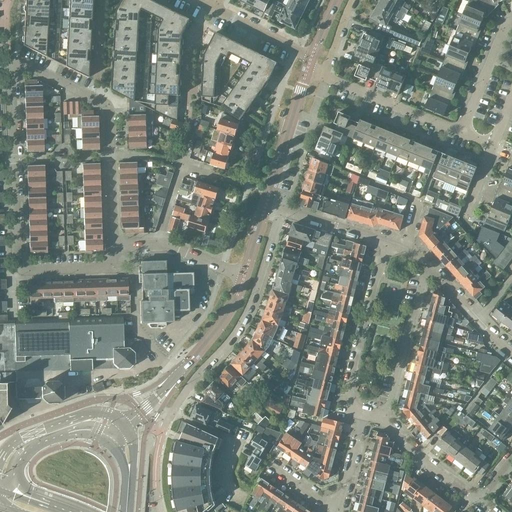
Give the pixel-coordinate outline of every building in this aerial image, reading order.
[(92,1),(75,0),(68,0),(68,10),(92,11),(93,11),(94,6),(92,5),(92,1)] [(169,29),(168,29),(182,35),(190,20),(176,12),(176,13),(172,11),(162,6),(156,3),(157,3),(150,0),(122,0),(120,7),(132,13),(133,11),(141,15),(149,19),(154,21),(158,23),(158,24),(160,25),(162,26),(169,29)] [(247,0),(246,2),(248,3),(247,5),(254,8),(258,0),(247,0)] [(258,0),(254,8),(261,12),(262,10),(264,11),(270,0),(258,0)] [(306,7),(291,0),(290,0),(285,10),(300,18),(302,14),(304,13),(306,10),(305,9),(306,7)] [(379,6),(378,7),(398,19),(401,20),(405,14),(407,15),(409,11),(389,0),(382,0),(382,1),(381,1),(379,5),(379,6)] [(389,0),(409,11),(411,7),(401,2),(402,0),(389,0)] [(488,16),(492,12),(480,0),(469,0),(463,15),(482,23),(485,14),(488,16)] [(494,5),(503,1),(502,0),(480,0),(492,12),(497,8),(494,5)] [(299,21),(300,18),(285,10),(271,3),(267,11),(272,14),(274,10),(277,11),(273,18),(295,29),(296,26),(297,26),(299,23),(299,21)] [(25,17),(48,18),(48,8),(25,6),(24,6),(23,11),(25,13),(25,17)] [(116,20),(140,22),(140,17),(141,15),(133,11),(132,13),(120,7),(117,12),(115,12),(115,16),(116,18),(116,20)] [(388,26),(391,20),(396,23),(398,19),(378,7),(376,11),(375,12),(373,15),(373,16),(372,19),(379,24),(386,28),(388,26)] [(92,11),(68,10),(67,20),(91,21),(93,21),(93,16),(92,15),(92,11)] [(482,23),(463,15),(457,31),(477,39),(481,30),(479,29),(482,23)] [(24,27),(47,28),(48,18),(25,17),(24,27)] [(91,21),(67,20),(67,30),(91,31),(91,21)] [(116,20),(116,31),(139,32),(140,22),(116,20)] [(428,23),(423,33),(426,35),(432,24),(428,23)] [(168,29),(169,29),(162,26),(160,25),(159,27),(158,44),(168,45),(182,45),(183,46),(184,41),(182,39),(182,35),(168,29)] [(23,37),(47,38),(47,28),(24,27),(22,27),(22,31),(24,33),(23,37)] [(392,28),(390,34),(408,41),(420,46),(422,40),(402,32),(392,28)] [(91,31),(67,30),(66,40),(90,42),(92,42),(92,37),(90,35),(91,31)] [(116,31),(114,31),(114,35),(115,37),(115,41),(139,42),(139,32),(116,31)] [(360,44),(360,45),(378,53),(385,36),(371,31),(369,36),(364,34),(363,38),(361,37),(358,43),(360,44)] [(477,39),(457,31),(450,46),(469,54),(471,48),(474,48),(477,39)] [(249,69),(258,73),(270,79),(278,63),(263,56),(259,55),(260,54),(249,49),(244,47),(234,42),(230,40),(216,33),(204,56),(204,66),(202,65),(202,70),(203,72),(203,86),(201,86),(201,91),(202,92),(202,101),(211,104),(211,98),(214,98),(215,98),(217,64),(220,64),(224,56),(236,62),(241,65),(245,67),(248,69),(249,69)] [(37,53),(46,57),(47,38),(23,37),(22,37),(22,42),(23,43),(23,46),(37,53)] [(65,51),(83,51),(90,52),(91,52),(91,47),(90,45),(90,42),(66,40),(65,51)] [(115,41),(114,41),(113,46),(115,47),(115,51),(138,52),(139,42),(115,41)] [(405,46),(398,43),(394,42),(392,47),(396,48),(403,51),(405,46)] [(158,54),(181,56),(183,56),(183,51),(182,49),(182,45),(168,45),(158,44),(158,54)] [(374,64),(378,53),(360,45),(359,47),(357,46),(355,52),(356,53),(355,57),(365,61),(362,66),(371,70),(374,64)] [(466,60),(469,54),(450,46),(444,62),(465,70),(468,61),(466,60)] [(90,52),(83,51),(65,51),(65,61),(89,62),(90,52)] [(114,61),(138,62),(138,52),(115,51),(114,61)] [(157,65),(181,66),(182,66),(183,61),(181,59),(181,56),(158,54),(157,65)] [(89,62),(65,61),(65,67),(73,71),(88,78),(88,72),(90,72),(90,67),(89,66),(89,62)] [(114,61),(113,61),(112,66),(114,68),(113,71),(137,73),(138,62),(114,61)] [(461,80),(465,70),(444,62),(438,78),(456,85),(459,79),(461,80)] [(377,83),(384,68),(374,64),(371,70),(362,66),(360,65),(355,77),(367,82),(368,79),(377,83)] [(376,86),(387,91),(395,72),(397,67),(391,64),(385,65),(384,68),(376,86)] [(180,76),(181,66),(157,65),(156,75),(180,76)] [(258,73),(249,69),(248,69),(245,74),(264,87),(265,88),(268,84),(267,82),(270,79),(258,73)] [(113,82),(137,83),(137,73),(113,71),(112,71),(112,76),(113,78),(113,82)] [(395,72),(387,91),(398,95),(406,77),(395,72)] [(262,91),(264,87),(245,74),(239,82),(258,96),(259,97),(262,93),(262,91)] [(180,86),(181,86),(181,81),(180,80),(180,76),(156,75),(156,85),(180,86)] [(454,92),(456,85),(438,78),(431,93),(452,102),(456,92),(454,92)] [(113,82),(111,81),(111,86),(113,88),(112,91),(127,98),(129,99),(135,102),(137,83),(113,82)] [(256,99),(258,96),(239,82),(233,91),(252,104),(253,105),(256,101),(256,99)] [(412,87),(407,84),(403,93),(408,95),(410,90),(411,90),(412,87)] [(155,95),(179,96),(181,96),(181,92),(179,90),(180,86),(156,85),(155,95)] [(25,87),(25,98),(42,98),(42,86),(37,86),(25,87)] [(250,107),(252,104),(233,91),(227,99),(246,113),(247,113),(250,109),(250,107)] [(448,111),(452,102),(431,93),(425,109),(428,110),(427,112),(433,114),(434,113),(443,116),(446,110),(448,111)] [(163,116),(170,120),(178,122),(179,96),(155,95),(155,105),(163,106),(163,116)] [(25,98),(25,109),(42,109),(42,98),(25,98)] [(146,115),(146,107),(135,102),(129,99),(130,116),(129,116),(129,127),(147,127),(153,126),(153,122),(146,122),(146,115)] [(246,113),(227,99),(224,104),(221,107),(230,114),(242,122),(244,118),(244,116),(246,113)] [(43,119),(42,109),(25,109),(26,120),(43,119)] [(77,129),(81,129),(98,128),(98,117),(93,117),(93,111),(81,112),(81,115),(81,118),(77,118),(77,129)] [(334,124),(337,125),(346,129),(344,135),(353,139),(359,124),(350,120),(351,117),(339,113),(334,124)] [(217,131),(220,132),(235,136),(239,123),(222,114),(217,131)] [(43,130),(43,119),(26,120),(26,131),(43,130)] [(185,124),(172,120),(170,128),(182,132),(183,129),(185,124)] [(353,139),(364,144),(372,125),(360,120),(359,124),(353,139)] [(346,129),(337,125),(335,131),(325,127),(324,131),(322,130),(320,136),(321,137),(321,138),(339,146),(344,135),(346,129)] [(364,144),(375,148),(383,129),(372,125),(364,144)] [(129,127),(130,138),(147,137),(153,137),(153,126),(147,127),(129,127)] [(81,129),(81,139),(99,139),(98,128),(81,129)] [(394,134),(383,129),(375,148),(386,153),(394,134)] [(26,131),(26,141),(43,141),(43,130),(26,131)] [(220,132),(217,143),(232,147),(235,136),(220,132)] [(394,134),(386,153),(398,157),(405,139),(394,134)] [(130,138),(130,149),(147,149),(147,137),(130,138)] [(335,157),(339,146),(321,138),(320,140),(318,139),(316,145),(318,146),(316,150),(321,152),(318,157),(330,162),(333,157),(335,157)] [(99,139),(81,139),(82,151),(99,150),(99,139)] [(398,157),(409,162),(416,143),(405,139),(398,157)] [(43,141),(26,141),(27,153),(44,152),(43,141)] [(217,143),(214,154),(229,158),(232,147),(217,143)] [(409,162),(420,166),(427,148),(416,143),(409,162)] [(427,148),(420,166),(431,171),(439,152),(427,148)] [(229,158),(214,154),(207,152),(204,163),(225,170),(229,158)] [(433,178),(445,183),(455,159),(443,154),(433,178)] [(445,183),(456,187),(466,163),(462,162),(464,159),(456,156),(455,159),(445,183)] [(328,175),(331,166),(313,159),(313,160),(311,161),(310,164),(311,165),(310,170),(328,175)] [(121,164),(121,175),(138,174),(138,168),(148,168),(148,161),(136,161),(136,163),(121,164)] [(466,163),(456,187),(467,192),(477,168),(466,163)] [(100,176),(99,164),(82,165),(83,176),(100,176)] [(27,167),(27,178),(45,177),(44,166),(27,167)] [(325,186),(328,175),(310,170),(308,174),(307,175),(306,178),(307,180),(306,180),(325,186)] [(121,175),(121,186),(138,185),(138,174),(121,175)] [(375,180),(386,185),(388,180),(377,175),(375,180)] [(100,186),(100,176),(83,176),(83,187),(100,186)] [(27,178),(28,189),(45,188),(45,177),(27,178)] [(500,183),(496,192),(511,198),(511,180),(505,177),(502,184),(500,183)] [(194,193),(201,195),(216,200),(219,188),(209,185),(198,182),(192,180),(189,191),(194,193)] [(304,190),(303,191),(315,194),(322,197),(325,186),(306,180),(305,185),(303,185),(303,188),(304,190)] [(121,186),(122,196),(139,196),(138,185),(121,186)] [(83,198),(100,197),(100,186),(83,187),(83,198)] [(45,188),(28,189),(28,199),(45,199),(45,188)] [(299,206),(322,212),(324,206),(319,204),(312,202),(315,194),(303,191),(299,206)] [(511,213),(511,198),(496,192),(493,201),(495,202),(492,209),(511,216),(511,213)] [(201,195),(198,206),(213,211),(216,200),(201,195)] [(122,196),(122,207),(139,207),(143,207),(143,196),(139,196),(122,196)] [(101,208),(100,197),(83,198),(84,208),(101,208)] [(397,204),(406,207),(408,201),(399,197),(397,204)] [(324,206),(322,212),(345,219),(349,205),(326,198),(324,206)] [(28,210),(46,210),(45,199),(28,199),(28,210)] [(353,221),(358,222),(362,207),(352,204),(347,219),(348,219),(349,221),(352,221),(353,221)] [(448,207),(446,212),(459,217),(461,210),(449,205),(448,207)] [(194,217),(209,222),(213,211),(198,206),(194,217)] [(122,207),(122,218),(139,218),(139,207),(122,207)] [(363,224),(368,225),(372,210),(362,207),(358,222),(359,224),(362,225),(363,224)] [(379,225),(384,210),(379,208),(373,207),(372,210),(368,225),(369,225),(369,227),(372,228),(374,227),(375,224),(376,225),(376,224),(379,225)] [(84,208),(84,219),(101,219),(101,208),(84,208)] [(419,236),(425,243),(436,233),(440,229),(453,218),(430,209),(428,218),(424,217),(419,236)] [(511,216),(492,209),(490,215),(488,214),(484,224),(505,232),(511,216)] [(28,210),(29,221),(46,220),(46,210),(28,210)] [(389,228),(394,213),(384,210),(379,225),(384,226),(384,227),(387,228),(389,228)] [(209,222),(194,217),(184,214),(174,211),(172,216),(178,217),(178,218),(189,222),(187,228),(206,233),(209,222)] [(389,228),(394,229),(395,231),(398,232),(399,231),(400,231),(404,216),(394,213),(389,228)] [(139,218),(122,218),(123,229),(126,229),(126,234),(144,234),(144,217),(139,218)] [(84,219),(84,230),(101,230),(101,219),(84,219)] [(29,221),(29,232),(46,231),(46,220),(29,221)] [(179,224),(171,222),(168,232),(176,235),(179,224)] [(293,224),(290,235),(304,240),(315,244),(312,252),(321,255),(326,256),(332,236),(321,233),(293,224)] [(499,234),(482,227),(478,237),(475,240),(481,246),(483,245),(496,259),(504,249),(496,242),(499,234)] [(436,233),(425,243),(428,246),(428,248),(430,250),(431,250),(432,251),(443,241),(447,237),(440,229),(436,233)] [(84,230),(85,241),(102,240),(101,230),(84,230)] [(46,231),(29,232),(29,243),(47,242),(46,231)] [(451,234),(447,237),(443,241),(432,251),(435,254),(435,256),(437,258),(439,258),(439,259),(450,249),(446,244),(454,238),(451,234)] [(286,247),(301,252),(301,249),(307,251),(309,246),(303,244),(304,240),(290,235),(289,237),(288,237),(287,239),(287,242),(288,242),(286,247)] [(346,246),(345,250),(364,255),(366,247),(334,237),(333,242),(346,246)] [(102,240),(85,241),(85,252),(102,252),(102,240)] [(47,242),(29,243),(30,254),(47,253),(47,242)] [(283,259),(297,263),(305,266),(307,259),(304,258),(305,257),(300,256),(301,252),(286,247),(286,249),(284,250),(283,253),(284,254),(283,259)] [(446,267),(457,257),(450,249),(439,259),(442,262),(442,264),(444,266),(446,266),(446,267)] [(510,262),(511,259),(511,255),(504,249),(500,254),(510,262)] [(364,255),(345,250),(344,254),(351,256),(350,260),(362,264),(364,255)] [(457,257),(446,267),(449,270),(449,272),(451,274),(453,274),(453,275),(464,265),(462,261),(469,255),(465,250),(457,257)] [(464,265),(453,275),(456,278),(456,280),(458,282),(460,282),(472,273),(468,269),(472,266),(470,265),(484,253),(481,250),(465,265),(464,265)] [(506,266),(510,262),(500,254),(497,259),(506,266)] [(341,263),(328,259),(327,264),(331,265),(338,267),(360,272),(362,264),(350,260),(343,258),(341,263)] [(280,269),(300,275),(301,272),(295,270),(297,263),(283,259),(282,260),(281,261),(280,264),(281,265),(280,269)] [(493,264),(503,271),(506,266),(497,259),(493,264)] [(165,326),(165,323),(173,323),(173,317),(179,317),(181,315),(181,312),(189,312),(188,295),(192,295),(194,293),(193,273),(171,274),(171,271),(166,272),(166,261),(141,262),(142,302),(139,302),(140,324),(143,324),(148,324),(148,327),(150,328),(163,328),(165,326)] [(472,273),(460,282),(463,285),(463,287),(465,289),(466,289),(467,290),(478,280),(482,276),(479,272),(482,269),(479,266),(472,273)] [(338,276),(346,278),(358,281),(360,272),(338,267),(337,271),(339,272),(338,276)] [(277,279),(291,284),(293,278),(298,279),(300,275),(280,269),(278,273),(277,274),(276,277),(277,279)] [(478,280),(467,290),(469,292),(469,294),(471,296),(473,296),(474,297),(477,300),(482,295),(480,292),(485,287),(483,285),(492,276),(487,271),(482,276),(478,280)] [(322,281),(336,284),(356,289),(358,281),(346,278),(338,276),(337,280),(323,277),(322,281)] [(116,279),(105,280),(106,297),(117,297),(116,279)] [(127,279),(116,279),(117,297),(126,296),(128,296),(127,279)] [(274,289),(273,290),(288,294),(290,288),(295,290),(297,285),(291,284),(277,279),(275,284),(274,284),(273,288),(274,289)] [(84,280),(73,281),(73,298),(84,298),(84,280)] [(94,280),(84,280),(84,298),(95,297),(94,280)] [(105,280),(94,280),(95,297),(106,297),(105,280)] [(51,281),(40,282),(41,299),(52,299),(51,281)] [(62,281),(51,281),(52,299),(63,298),(62,281)] [(73,281),(62,281),(63,298),(73,298),(73,281)] [(41,299),(40,282),(29,282),(30,300),(31,300),(31,299),(41,299)] [(342,290),(341,295),(353,298),(356,289),(336,284),(335,289),(342,290)] [(431,303),(444,306),(446,297),(440,291),(435,289),(431,303)] [(271,296),(270,300),(286,306),(289,295),(288,294),(273,290),(273,291),(271,292),(270,295),(271,296)] [(322,295),(321,299),(332,301),(351,306),(353,298),(341,295),(334,293),(333,297),(322,295)] [(321,299),(324,304),(331,306),(329,310),(337,312),(349,315),(351,306),(332,301),(321,299)] [(266,310),(282,316),(286,306),(270,300),(269,301),(268,302),(267,305),(268,306),(266,310)] [(493,315),(502,322),(511,308),(503,301),(493,315)] [(429,312),(449,317),(450,313),(443,311),(444,306),(431,303),(429,312)] [(502,322),(510,328),(511,325),(511,308),(502,322)] [(263,319),(263,321),(279,326),(282,316),(266,310),(265,314),(263,315),(262,318),(263,319)] [(314,311),(313,315),(317,316),(327,319),(347,324),(349,315),(337,312),(329,310),(328,314),(318,312),(314,311)] [(452,323),(454,318),(429,312),(427,320),(439,324),(440,320),(452,323)] [(317,316),(316,320),(326,323),(325,327),(345,332),(347,324),(327,319),(317,316)] [(14,321),(16,363),(25,362),(25,357),(69,356),(70,371),(92,370),(92,360),(113,359),(113,364),(119,369),(130,369),(135,363),(134,353),(129,349),(124,349),(123,339),(123,335),(123,332),(123,317),(68,319),(63,319),(58,319),(14,321)] [(439,324),(427,320),(425,329),(444,334),(445,331),(438,329),(439,324)] [(273,338),(274,338),(277,331),(279,326),(263,321),(261,324),(259,324),(258,327),(259,328),(258,330),(273,338)] [(325,327),(324,331),(310,328),(309,332),(342,341),(345,332),(325,327)] [(444,334),(425,329),(423,338),(442,343),(443,339),(447,340),(453,341),(454,337),(444,334)] [(258,330),(257,331),(257,332),(255,333),(254,335),(254,337),(253,340),(265,352),(269,347),(273,339),(273,338),(258,330)] [(342,341),(309,332),(308,337),(322,340),(321,344),(328,346),(340,349),(342,341)] [(480,335),(467,332),(465,341),(484,345),(482,337),(480,335)] [(299,333),(295,348),(302,350),(306,336),(299,333)] [(420,347),(445,353),(446,350),(441,348),(442,343),(423,338),(420,347)] [(265,352),(253,340),(252,341),(250,341),(248,343),(248,345),(246,348),(258,359),(265,352)] [(338,358),(340,349),(328,346),(321,344),(320,349),(308,346),(307,350),(309,350),(319,353),(338,358)] [(418,356),(439,361),(444,362),(445,358),(449,359),(450,354),(445,353),(420,347),(418,356)] [(238,356),(251,367),(254,364),(263,372),(267,367),(258,359),(246,348),(243,351),(241,352),(239,354),(239,356),(238,356)] [(319,353),(309,350),(308,354),(317,357),(316,361),(324,363),(336,366),(338,358),(319,353)] [(496,357),(482,354),(480,363),(496,367),(501,361),(496,360),(496,357)] [(251,367),(238,356),(236,359),(234,359),(232,362),(232,363),(231,364),(243,376),(251,367)] [(416,364),(442,371),(443,367),(438,366),(439,361),(418,356),(416,364)] [(334,375),(336,366),(324,363),(316,361),(315,366),(301,362),(300,367),(304,368),(314,370),(334,375)] [(414,373),(433,378),(434,375),(440,376),(442,371),(416,364),(414,373)] [(225,369),(225,371),(222,374),(218,379),(234,395),(239,389),(234,384),(236,383),(239,386),(244,380),(230,366),(229,367),(227,366),(225,369)] [(320,376),(319,380),(331,383),(334,375),(314,370),(313,374),(320,376)] [(411,382),(437,388),(438,386),(432,384),(433,378),(414,373),(411,382)] [(494,388),(498,383),(493,379),(489,384),(494,388)] [(311,383),(310,387),(329,392),(331,383),(319,380),(318,385),(311,383)] [(41,388),(42,399),(47,404),(59,404),(64,398),(64,387),(58,382),(47,382),(41,388)] [(91,386),(94,394),(104,390),(102,382),(91,386)] [(211,383),(209,385),(209,387),(205,391),(209,395),(202,403),(223,412),(224,409),(222,407),(230,398),(214,382),(213,383),(211,383)] [(436,393),(437,388),(411,382),(409,390),(429,395),(430,392),(436,393)] [(0,424),(1,424),(3,423),(5,425),(8,423),(6,421),(6,420),(5,418),(10,409),(6,407),(6,405),(6,399),(5,385),(6,385),(6,384),(0,383),(0,424)] [(490,392),(494,388),(489,384),(485,388),(490,392)] [(308,396),(327,401),(329,392),(310,387),(308,396)] [(428,399),(429,395),(409,390),(407,399),(425,404),(427,404),(432,405),(433,401),(428,399)] [(306,400),(293,397),(292,401),(305,404),(325,409),(327,401),(308,396),(306,400)] [(508,405),(504,411),(511,416),(511,401),(507,398),(503,402),(508,405)] [(404,412),(409,418),(425,404),(407,399),(404,412)] [(474,403),(470,408),(475,411),(479,407),(474,403)] [(325,409),(305,404),(304,408),(312,410),(310,415),(323,418),(325,409)] [(409,418),(415,425),(430,412),(427,409),(422,414),(419,411),(426,405),(427,404),(425,404),(409,418)] [(192,416),(193,419),(207,425),(216,429),(229,435),(232,426),(219,420),(218,423),(212,420),(215,413),(197,405),(192,416)] [(289,410),(287,418),(294,420),(296,411),(289,410)] [(511,425),(511,416),(504,411),(496,420),(509,430),(511,425)] [(415,425),(421,432),(430,424),(435,419),(430,412),(415,425)] [(462,421),(467,424),(471,419),(466,416),(462,421)] [(430,424),(421,432),(426,439),(436,431),(433,427),(437,424),(436,423),(439,420),(437,418),(435,419),(430,424)] [(476,423),(471,419),(467,424),(472,428),(476,423)] [(323,423),(322,427),(341,433),(344,423),(332,420),(331,425),(323,423)] [(509,430),(496,420),(489,430),(501,440),(509,430)] [(169,465),(169,477),(169,489),(171,501),(173,511),(205,511),(213,505),(213,504),(215,503),(215,502),(213,495),(211,485),(211,468),(214,453),(216,449),(219,450),(222,440),(187,424),(185,423),(181,421),(176,433),(174,440),(174,441),(171,453),(169,465)] [(284,453),(296,437),(305,423),(305,422),(300,421),(292,434),(288,431),(284,438),(277,448),(284,453)] [(292,458),(299,448),(303,441),(299,439),(309,424),(305,423),(296,437),(284,453),(292,458)] [(328,434),(327,438),(339,441),(341,433),(322,427),(321,432),(328,434)] [(481,435),(486,439),(490,434),(485,430),(481,435)] [(386,434),(378,432),(375,444),(388,447),(392,448),(394,443),(389,442),(390,439),(386,434)] [(436,444),(446,452),(455,439),(446,432),(436,444)] [(490,434),(486,439),(491,443),(495,438),(490,434)] [(248,446),(244,453),(251,457),(245,466),(256,472),(263,460),(260,458),(263,453),(269,443),(257,435),(251,445),(252,446),(251,448),(248,446)] [(318,441),(317,445),(337,450),(339,441),(327,438),(326,443),(318,441)] [(446,452),(455,459),(465,447),(455,439),(446,452)] [(302,450),(299,448),(292,458),(299,463),(309,448),(309,449),(310,447),(307,444),(302,450)] [(323,451),(322,455),(334,459),(337,450),(317,445),(316,444),(315,447),(317,447),(316,449),(323,451)] [(375,444),(373,452),(393,457),(394,453),(387,451),(388,447),(375,444)] [(465,447),(456,460),(465,467),(475,454),(474,454),(465,447)] [(307,468),(311,462),(314,458),(310,455),(313,451),(309,449),(309,448),(299,463),(307,468)] [(474,454),(475,454),(465,467),(475,474),(477,471),(482,475),(489,466),(484,462),(479,457),(483,452),(479,449),(474,454)] [(393,457),(373,452),(371,461),(383,464),(390,466),(392,462),(394,462),(395,458),(393,457)] [(314,458),(311,462),(332,467),(334,459),(322,455),(321,460),(314,458)] [(371,461),(369,469),(388,475),(389,470),(382,468),(383,464),(371,461)] [(311,462),(307,468),(324,480),(329,478),(332,467),(311,462)] [(366,478),(379,481),(380,477),(387,479),(388,475),(369,469),(366,478)] [(404,491),(414,499),(424,486),(414,478),(413,480),(406,475),(402,490),(404,491)] [(366,478),(364,486),(384,492),(386,483),(379,481),(366,478)] [(254,508),(262,496),(270,484),(262,479),(255,490),(259,492),(250,505),(254,508)] [(262,496),(265,498),(260,506),(264,509),(277,489),(270,484),(262,496)] [(364,486),(362,495),(374,498),(375,494),(383,496),(384,492),(364,486)] [(424,486),(414,499),(423,506),(433,493),(424,486)] [(511,487),(503,496),(511,503),(511,487)] [(277,489),(264,509),(267,511),(272,503),(276,506),(277,505),(284,494),(277,489)] [(423,506),(430,511),(433,511),(443,500),(433,493),(423,506)] [(277,511),(282,511),(291,499),(284,494),(277,505),(281,507),(277,511)] [(360,504),(379,509),(380,504),(373,502),(374,498),(362,495),(360,504)] [(287,511),(288,511),(287,511),(293,511),(299,504),(291,499),(282,511),(287,511)] [(443,500),(433,511),(448,511),(452,508),(443,500)]
